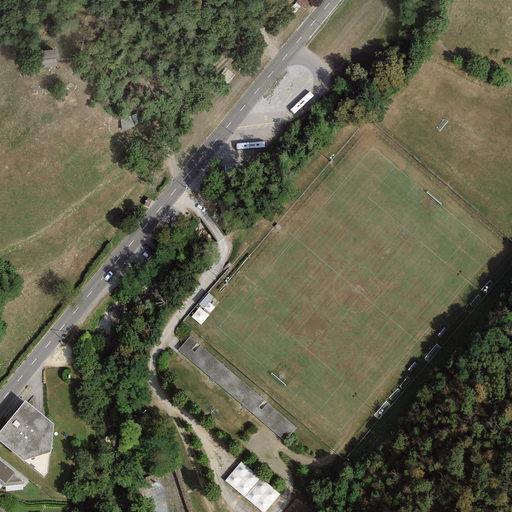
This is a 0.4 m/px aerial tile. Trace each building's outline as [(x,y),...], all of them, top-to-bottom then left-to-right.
[(49,53),(29,56),(31,71),(51,69),(49,53)] [(297,431),(189,339),(177,353),(285,444),(297,431)] [(26,401),(0,431),(0,441),(23,461),(50,452),(54,424),(26,401)] [(242,460),(225,479),(262,511),(263,511),(280,494),(242,460)] [(0,461),(0,485),(2,487),(23,485),(24,483),(12,474),(14,472),(0,461)]
